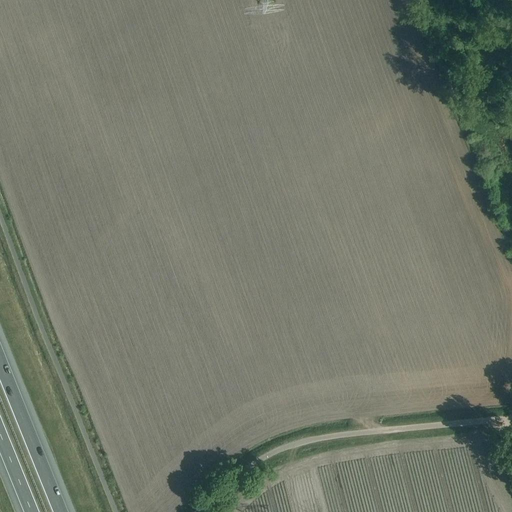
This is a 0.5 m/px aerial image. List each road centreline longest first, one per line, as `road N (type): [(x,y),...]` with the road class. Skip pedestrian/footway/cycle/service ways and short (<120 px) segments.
road 1 (unclassified): [(198,511),(250,466),(299,442),(511,417)]
road 2 (motorway): [(63,511),(0,351)]
